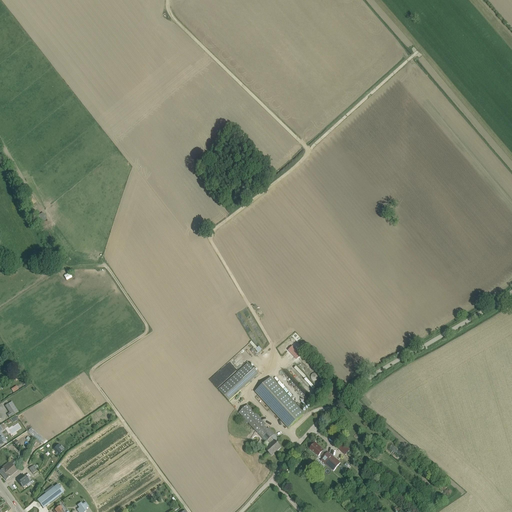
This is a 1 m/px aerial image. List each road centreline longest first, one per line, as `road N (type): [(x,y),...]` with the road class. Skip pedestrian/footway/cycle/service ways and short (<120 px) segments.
road 1 (track): [(189,511),(94,380),(93,368),(148,327),(100,264)]
road 2 (track): [(277,355),(210,236),(308,150)]
road 3 (track): [(168,0),(173,19),(308,150)]
road 4 (track): [(346,393),(511,291)]
road 5 (track): [(410,57),(308,150)]
